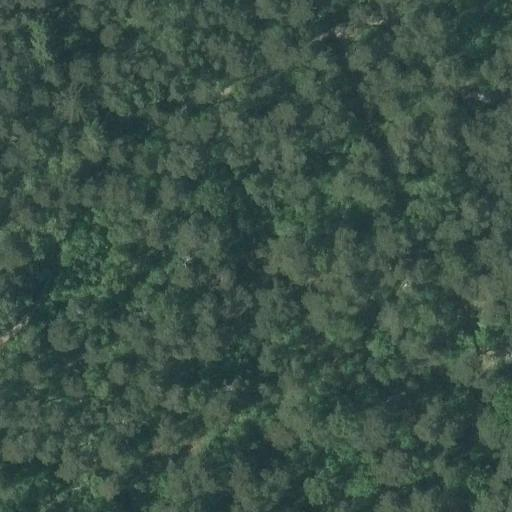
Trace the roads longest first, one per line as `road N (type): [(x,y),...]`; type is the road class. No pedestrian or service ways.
road 1 (unknown): [(391,18),(350,26),(18,225),(0,263)]
road 2 (unknown): [(511,115),(452,87),(406,52),(390,0)]
